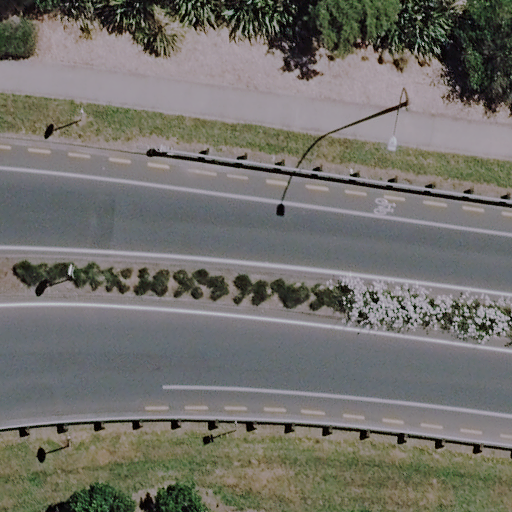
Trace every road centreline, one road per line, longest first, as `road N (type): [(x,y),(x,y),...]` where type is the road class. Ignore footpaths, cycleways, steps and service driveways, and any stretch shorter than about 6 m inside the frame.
road 1 (secondary): [(0,200),(318,224),(511,257)]
road 2 (secondary): [(511,391),(165,354),(0,361)]
